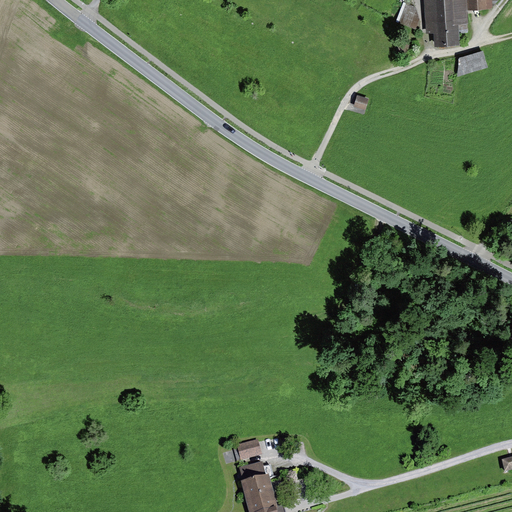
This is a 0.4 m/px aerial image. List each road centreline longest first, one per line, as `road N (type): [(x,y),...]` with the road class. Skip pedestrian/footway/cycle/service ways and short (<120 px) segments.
road 1 (tertiary): [(511,279),(252,148),(55,0)]
road 2 (track): [(511,443),(293,507)]
road 3 (track): [(472,48),(355,89),(308,177)]
